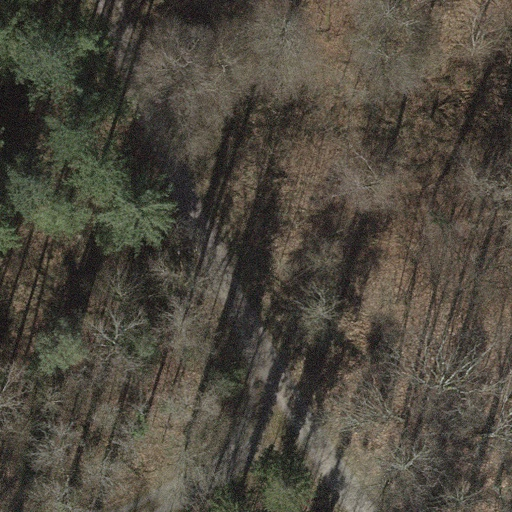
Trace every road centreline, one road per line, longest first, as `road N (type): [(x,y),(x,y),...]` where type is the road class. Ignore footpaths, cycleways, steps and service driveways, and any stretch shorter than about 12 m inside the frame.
road 1 (track): [(111,0),(161,137),(305,432),(357,511)]
road 2 (track): [(305,432),(158,511)]
